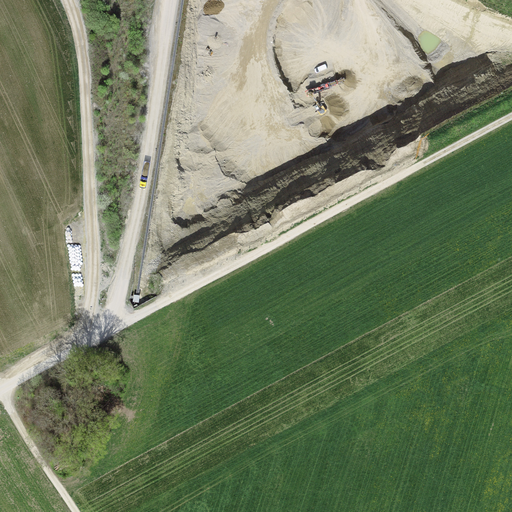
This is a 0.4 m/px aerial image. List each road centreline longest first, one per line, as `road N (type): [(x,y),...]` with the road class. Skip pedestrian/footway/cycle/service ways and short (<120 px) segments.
road 1 (track): [(185,289),(511,115)]
road 2 (track): [(0,391),(77,511)]
